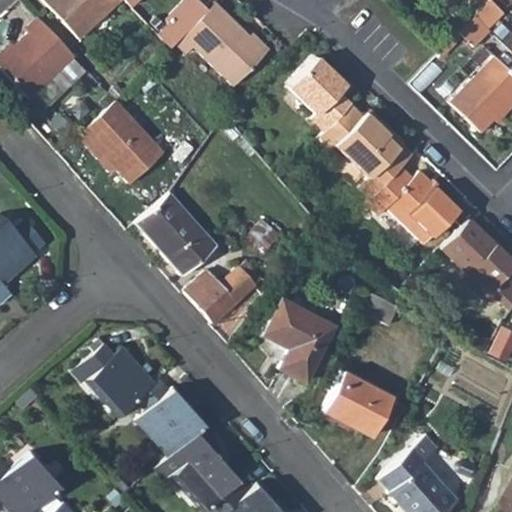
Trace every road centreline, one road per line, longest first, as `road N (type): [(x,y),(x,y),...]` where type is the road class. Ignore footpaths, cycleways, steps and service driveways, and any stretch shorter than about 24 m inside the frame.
road 1 (residential): [(123,268),(337,511)]
road 2 (residential): [(489,191),(391,86),(375,54),(338,15),(300,0)]
road 3 (residential): [(6,134),(123,268)]
road 4 (residential): [(123,268),(73,300),(0,366)]
